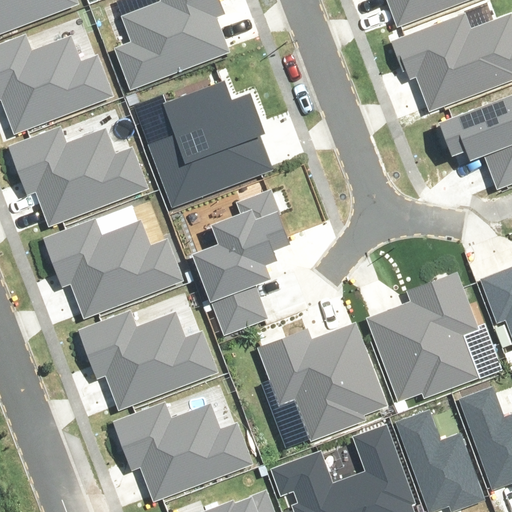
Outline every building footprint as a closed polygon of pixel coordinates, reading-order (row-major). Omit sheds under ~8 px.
[(0,0),(0,29),(78,0),(0,0)] [(134,89),(237,51),(224,17),(232,14),(226,0),(167,0),(129,14),(137,38),(118,45),(134,89)] [(393,0),(402,21),(456,0),(393,0)] [(393,35),(409,76),(418,73),(432,108),(511,76),(511,10),(474,25),(466,7),(393,35)] [(0,95),(13,130),(116,91),(99,48),(80,55),(71,31),(31,46),(25,30),(0,39),(0,95)] [(135,101),(176,203),(277,163),(262,127),(267,125),(253,92),(233,100),(224,77),(168,99),(165,89),(135,101)] [(511,91),(440,119),(452,150),(469,144),(473,154),(488,148),(500,179),(511,174),(511,91)] [(36,188),(49,223),(151,185),(135,141),(116,148),(107,124),(67,139),(61,123),(10,142),(29,191),(36,188)] [(199,249),(228,325),(263,312),(251,280),(271,273),(266,261),(281,256),(277,247),(297,239),(274,180),(235,194),(240,207),(213,217),(222,241),(199,249)] [(70,277),(83,311),(185,273),(169,229),(150,237),(141,213),(101,228),(95,211),(44,230),(62,279),(70,277)] [(511,263),(483,274),(499,317),(508,314),(511,323),(511,263)] [(467,327),(482,322),(462,268),(416,284),(418,291),(368,309),(399,396),(425,386),(427,391),(483,371),(467,327)] [(108,371),(121,406),(224,367),(207,324),(188,331),(179,307),(139,322),(133,306),(83,325),(101,374),(108,371)] [(264,341),(283,396),(297,391),(313,434),(370,414),(368,409),(394,400),(362,314),(312,332),(310,325),(264,341)] [(458,390),(491,483),(508,477),(510,483),(511,482),(511,405),(502,409),(491,378),(458,390)] [(142,462),(155,497),(257,459),(241,415),(222,422),(213,398),(173,413),(167,397),(116,416),(135,465),(142,462)] [(399,414),(432,507),(449,501),(451,507),(488,495),(464,426),(443,433),(432,403),(399,414)] [(322,445),(273,464),(283,491),(296,486),(300,497),(292,501),(296,511),(421,511),(387,420),(352,433),(364,465),(334,476),(322,445)] [(277,511),(268,485),(192,511),(277,511)]
